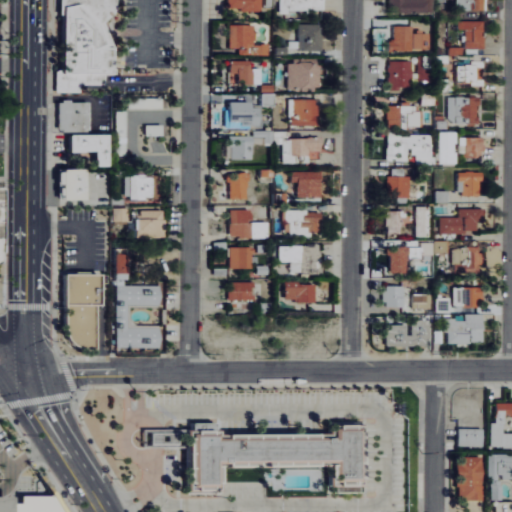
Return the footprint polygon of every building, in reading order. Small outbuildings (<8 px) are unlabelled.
[(56,0),(111,0),(111,11),(100,22),(112,51),(108,53),(108,75),(102,75),(102,85),(78,85),(78,94),(52,93),(52,70),(59,70),(59,16),(56,15),(56,0)] [(257,10),(257,0),(222,0),(223,9),(257,10)] [(276,0),(277,13),(284,13),(284,18),(311,18),(311,16),(320,16),(319,0),(276,0)] [(481,20),(455,21),(455,29),(462,29),(463,49),(482,48),(481,20)] [(296,41),(287,41),(286,49),(320,50),(321,24),(296,23),(296,41)] [(252,24),(227,24),(227,48),(236,48),(235,54),(257,54),(257,44),(251,44),(252,24)] [(410,50),(409,25),(390,26),(391,39),(385,39),(385,51),(410,50)] [(426,49),(427,33),(411,32),(411,48),(426,49)] [(246,60),(226,60),(226,73),(235,73),(235,84),(258,84),(258,68),(246,68),(246,60)] [(317,87),(316,60),(285,61),(285,87),(317,87)] [(386,60),(386,88),(410,88),(410,60),(386,60)] [(453,82),(472,82),(472,65),(453,64),(453,82)] [(445,123),(474,123),(475,97),(445,96),(445,123)] [(313,99),(286,99),(287,125),(313,124),(313,99)] [(86,101),(57,101),(57,132),(87,132),(86,101)] [(255,124),(254,107),(246,107),(246,101),(222,101),(222,122),(235,122),(235,125),(255,124)] [(416,128),(416,106),(385,106),(385,128),(416,128)] [(438,164),(454,163),(452,131),(437,132),(438,164)] [(430,136),(384,134),(383,160),(408,161),(408,163),(429,164),(430,136)] [(66,135),(66,153),(89,153),(89,166),(103,166),(103,135),(66,135)] [(249,135),(223,135),(223,159),(249,158),(249,135)] [(319,159),(318,137),(280,138),(280,162),(294,162),(294,158),(308,157),(308,160),(319,159)] [(479,158),(480,137),(458,137),(458,157),(479,158)] [(57,169),(58,200),(81,199),(81,169),(57,169)] [(406,197),(406,169),(386,169),(385,196),(406,197)] [(294,185),(293,196),(316,196),(317,171),(287,171),(287,185),(294,185)] [(477,196),(478,171),(454,171),(454,181),(460,182),(460,195),(477,196)] [(225,198),(244,198),(244,173),(226,172),(225,198)] [(413,236),(428,236),(428,206),(414,206),(413,236)] [(110,221),(126,221),(125,208),(110,208),(110,221)] [(455,217),(437,217),(437,233),(463,233),(463,229),(478,230),(479,208),(455,208),(455,217)] [(265,222),(248,222),(247,209),(225,209),(226,237),(265,237),(265,222)] [(161,210),(137,210),(137,218),(130,218),(131,238),(153,237),(153,230),(162,230),(161,210)] [(282,211),(282,222),(290,222),(290,228),(305,227),(306,233),(318,232),(317,210),(282,211)] [(383,233),(400,233),(401,210),(384,210),(383,233)] [(446,241),(432,241),(433,253),(447,252),(446,241)] [(404,272),(404,258),(421,258),(421,254),(431,254),(431,242),(419,242),(419,246),(386,247),(386,272),(404,272)] [(226,267),(249,268),(249,247),(226,246),(226,267)] [(478,247),(451,247),(450,273),(477,273),(478,247)] [(60,275),(60,327),(61,334),(65,341),(72,346),(81,349),(86,350),(91,350),(91,304),(96,304),(96,275),(60,275)] [(225,299),(250,299),(250,281),(225,282),(225,299)] [(311,283),(281,282),(280,300),(311,301),(311,283)] [(155,285),(111,285),(112,347),(155,347),(155,325),(125,326),(125,305),(155,305),(155,285)] [(401,285),(381,285),(381,306),(401,307),(401,285)] [(480,287),(451,286),(451,305),(480,306),(480,287)] [(429,309),(429,294),(409,293),(409,308),(429,309)] [(480,314),(461,314),(461,319),(440,319),(440,332),(444,332),(444,343),(479,343),(480,314)] [(412,324),(382,324),(381,346),(426,347),(426,319),(412,319),(412,324)] [(511,432),(501,433),(501,416),(511,415),(511,402),(492,402),(492,423),(488,423),(488,447),(511,447),(511,432)] [(358,423),(359,494),(331,494),(330,466),(219,467),(219,497),(186,497),(185,447),(141,448),(141,430),(186,429),(186,422),(221,422),(221,434),(326,433),(326,424),(358,423)] [(480,446),(480,429),(454,428),(454,446),(480,446)] [(511,454),(488,454),(488,500),(499,500),(500,479),(511,479),(511,454)] [(479,456),(452,457),(453,500),(479,500),(479,456)] [(0,511),(0,496),(4,497),(4,503),(16,503),(16,496),(45,496),(49,493),(60,511),(0,511)]
